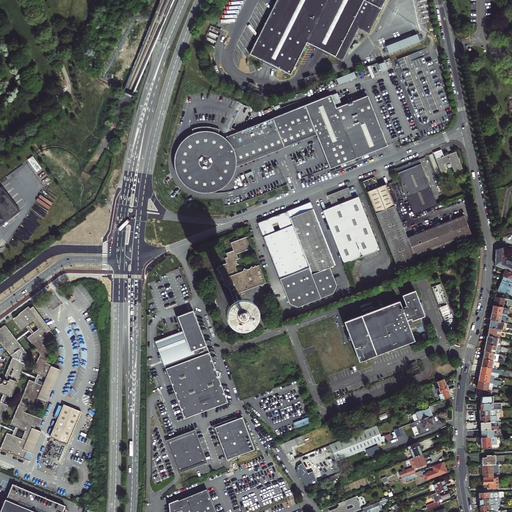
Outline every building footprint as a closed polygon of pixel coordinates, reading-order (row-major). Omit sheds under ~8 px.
[(276,0),(258,38),(250,54),(263,61),(262,62),(277,69),(278,68),(290,75),(306,42),(310,44),(309,45),(330,55),(330,54),(342,60),(356,31),(355,31),(357,27),(368,33),(384,0),(276,0)] [(383,47),(411,37),(410,33),(382,44),(383,47)] [(418,35),(388,47),(390,54),(421,42),(418,35)] [(428,49),(398,60),(423,124),(429,122),(430,125),(431,128),(450,121),(447,115),(453,112),(433,60),(426,63),(424,57),(430,55),(428,49)] [(354,72),(336,79),(338,85),(357,78),(354,72)] [(331,95),(336,108),(342,106),(337,93),(331,95)] [(218,140),(216,139),(219,130),(212,127),(202,127),(191,130),(195,139),(190,142),(187,144),(183,150),(181,153),(180,160),(180,164),(181,171),(185,177),(187,180),(193,185),(199,187),(203,188),(210,188),(217,185),(223,181),(227,176),(230,169),(231,165),(283,145),(284,147),(316,134),(329,166),(330,169),(388,146),(368,96),(342,106),(336,108),(331,95),(273,118),(273,119),(239,132),(224,138),(218,140)] [(441,150),(434,153),(441,172),(446,170),(443,164),(450,161),(454,172),(462,169),(456,152),(444,156),(441,150)] [(400,179),(407,197),(414,215),(437,205),(419,159),(395,168),(397,172),(400,179)] [(373,177),(363,181),(398,269),(417,261),(415,256),(471,233),(464,214),(407,237),(386,184),(379,187),(375,178),(373,177)] [(242,200),(244,207),(289,192),(287,186),(242,200)] [(328,195),(332,207),(323,210),(344,263),(379,249),(358,196),(353,199),(348,187),(328,195)] [(18,212),(1,191),(0,191),(0,227),(4,223),(18,212)] [(310,202),(287,211),(309,267),(312,274),(330,267),(336,265),(310,202)] [(309,267),(287,211),(258,223),(280,279),(309,267)] [(238,305),(240,305),(236,294),(266,283),(259,265),(256,266),(255,265),(254,267),(253,267),(251,266),(250,268),(247,269),(244,268),(243,271),(238,273),(235,266),(239,264),(237,263),(236,259),(240,258),(238,257),(236,254),(253,248),(248,236),(231,242),(234,250),(226,253),(228,257),(225,258),(227,263),(218,266),(216,270),(220,271),(225,286),(227,286),(228,286),(229,287),(229,289),(236,306),(237,305),(238,305)] [(495,265),(504,269),(511,271),(511,262),(506,260),(507,246),(495,249),(495,256),(495,265)] [(309,267),(280,279),(290,304),(298,307),(321,298),(312,274),(309,267)] [(312,274),(321,298),(332,294),(337,285),(330,267),(312,274)] [(501,276),(503,276),(511,280),(511,271),(504,269),(504,270),(497,267),(497,269),(496,271),(502,273),(501,276)] [(497,290),(508,294),(511,295),(511,286),(511,283),(511,280),(503,276),(500,282),(497,290)] [(433,291),(440,309),(448,306),(441,288),(433,291)] [(399,300),(344,321),(360,361),(415,341),(407,320),(411,318),(412,320),(425,316),(415,290),(402,295),(407,307),(402,308),(399,300)] [(493,300),(492,305),(502,307),(503,300),(506,301),(506,304),(511,305),(511,299),(494,296),(493,300)] [(48,403),(61,372),(58,371),(59,368),(53,365),(46,363),(50,353),(44,346),(58,335),(53,329),(50,331),(33,308),(30,304),(19,313),(20,313),(13,318),(23,331),(28,327),(29,330),(31,332),(33,334),(28,338),(41,354),(33,373),(38,375),(37,377),(36,380),(35,382),(30,380),(11,425),(16,428),(15,430),(14,432),(13,435),(8,433),(1,449),(9,452),(10,451),(15,454),(14,455),(27,461),(30,453),(33,454),(42,431),(35,428),(37,425),(39,426),(42,418),(26,411),(29,404),(47,411),(51,404),(48,403)] [(39,308),(37,305),(33,308),(50,331),(53,329),(54,328),(39,308)] [(241,305),(240,305),(238,305),(237,305),(236,306),(235,307),(234,308),(234,309),(233,311),(233,312),(233,313),(234,315),(234,316),(235,317),(236,318),(238,319),(240,320),(241,320),(242,319),(245,318),(246,318),(247,317),(248,315),(248,314),(248,313),(248,311),(248,310),(248,309),(247,308),(245,306),(244,305),(242,305),(241,305)] [(489,319),(504,322),(505,315),(506,307),(502,307),(492,305),(490,316),(489,319)] [(185,419),(206,411),(228,403),(194,311),(178,317),(183,331),(184,335),(176,338),(176,337),(171,338),(172,339),(158,345),(165,362),(168,363),(167,370),(170,370),(170,378),(173,378),(173,386),(185,419)] [(502,329),(504,322),(489,319),(489,323),(488,327),(501,329),(502,329)] [(12,398),(21,377),(23,374),(24,371),(25,368),(30,356),(21,344),(19,341),(17,338),(15,335),(14,336),(5,324),(0,327),(0,339),(13,357),(5,377),(7,378),(6,380),(5,380),(4,380),(3,381),(1,380),(2,378),(0,376),(0,392),(4,394),(6,395),(12,398)] [(486,336),(499,338),(501,329),(488,327),(487,331),(486,336)] [(31,332),(29,330),(17,338),(19,341),(31,332)] [(501,338),(499,338),(486,336),(486,339),(485,343),(509,348),(509,345),(500,343),(501,338)] [(509,348),(485,343),(484,347),(483,351),(498,354),(499,348),(501,348),(500,350),(508,351),(509,348)] [(498,354),(483,351),(483,354),(482,358),(493,360),(497,361),(498,354)] [(481,366),(496,368),(496,367),(493,366),(494,364),(492,363),(493,360),(482,358),(481,361),(481,366)] [(480,369),(479,373),(490,375),(491,371),(497,373),(498,369),(496,368),(481,366),(480,369)] [(36,380),(37,377),(24,371),(23,374),(36,380)] [(479,376),(478,380),(489,382),(500,384),(501,381),(493,379),(494,376),(490,375),(479,373),(479,376)] [(441,400),(454,395),(454,389),(455,386),(449,389),(447,384),(446,384),(444,379),(437,381),(439,387),(436,388),(441,400)] [(475,396),(490,395),(492,387),(488,386),(489,382),(478,380),(476,388),(475,396)] [(0,427),(2,424),(3,420),(2,420),(9,405),(4,403),(1,402),(0,401),(0,427)] [(64,405),(51,438),(68,445),(82,412),(64,405)] [(432,415),(430,410),(429,407),(424,409),(421,410),(415,412),(416,413),(413,414),(412,416),(415,421),(432,415)] [(432,415),(415,421),(411,423),(412,427),(416,425),(420,434),(431,430),(429,426),(433,424),(433,423),(432,419),(433,419),(432,417),(432,415)] [(253,451),(240,419),(213,429),(225,461),(253,451)] [(477,430),(480,429),(496,429),(499,428),(498,425),(496,425),(496,421),(479,422),(479,424),(477,424),(477,427),(477,430)] [(0,427),(14,432),(15,430),(2,424),(0,427)] [(334,455),(336,461),(366,449),(377,444),(383,442),(381,437),(377,426),(330,445),(334,455)] [(480,437),(496,436),(496,429),(480,429),(480,433),(480,437)] [(167,442),(177,471),(192,465),(202,461),(191,433),(167,442)] [(291,446),(303,442),(301,436),(280,444),(283,450),(290,461),(295,459),(293,454),(290,455),(289,452),(293,451),(291,446)] [(496,436),(480,437),(481,443),(481,448),(491,448),(491,447),(494,446),(494,442),(496,441),(496,440),(497,439),(496,436)] [(421,446),(419,441),(406,446),(408,450),(410,449),(414,457),(422,454),(420,449),(422,448),(421,446)] [(373,454),(380,451),(377,444),(366,449),(368,456),(373,454)] [(424,460),(422,454),(414,457),(410,459),(413,466),(400,472),(402,478),(415,473),(416,473),(414,469),(426,464),(424,460)] [(496,464),(495,454),(486,455),(486,457),(482,457),(482,459),(481,459),(481,461),(481,463),(483,463),(483,465),(496,464)] [(298,466),(297,471),(307,486),(322,480),(333,476),(331,470),(339,466),(336,461),(334,455),(326,459),(330,467),(314,473),(313,470),(314,468),(309,461),(307,461),(302,463),(298,466)] [(444,466),(442,462),(432,466),(434,470),(432,471),(431,469),(427,471),(427,473),(424,474),(426,479),(446,472),(444,466)] [(492,473),(498,472),(497,464),(496,464),(483,465),(483,469),(483,473),(492,473)] [(333,476),(341,472),(339,466),(331,470),(333,476)] [(498,487),(497,476),(492,476),(492,478),(482,479),(482,480),(481,481),(481,482),(481,483),(482,483),(482,484),(484,484),(484,487),(488,487),(488,488),(498,487)] [(433,484),(437,493),(447,489),(446,485),(444,479),(433,484)] [(63,511),(66,506),(13,484),(1,511),(63,511)] [(449,492),(447,489),(437,493),(432,495),(435,502),(426,506),(428,509),(439,505),(437,501),(450,496),(449,492)] [(214,511),(206,490),(169,505),(170,511),(169,511),(214,511)] [(356,496),(338,503),(339,505),(338,506),(337,508),(329,511),(330,511),(353,511),(361,509),(360,505),(361,504),(359,501),(358,500),(356,496)]
